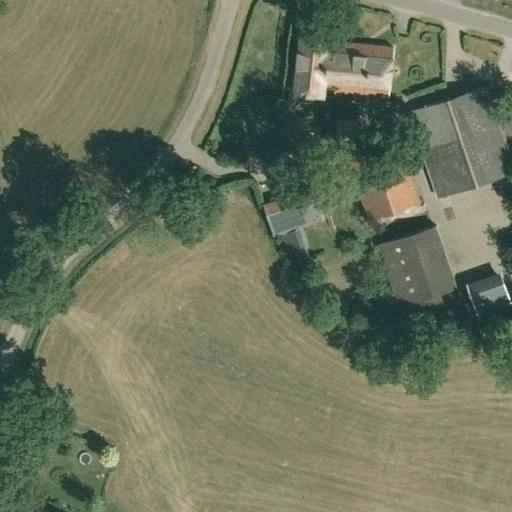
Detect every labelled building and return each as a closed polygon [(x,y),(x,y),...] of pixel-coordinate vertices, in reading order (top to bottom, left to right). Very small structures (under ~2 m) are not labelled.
[(330,27),(301,24),(294,91),(323,94),(323,88),(339,90),(346,41),(328,39),(330,27)] [(393,46),(346,41),(339,90),(387,95),(393,46)] [(511,159),(486,83),(409,110),(438,195),(511,169),(511,159)] [(369,217),(419,200),(399,143),(350,160),(369,217)] [(264,205),(274,232),(321,216),(312,188),(264,205)] [(397,305),(447,289),(427,226),(376,243),(397,305)]
